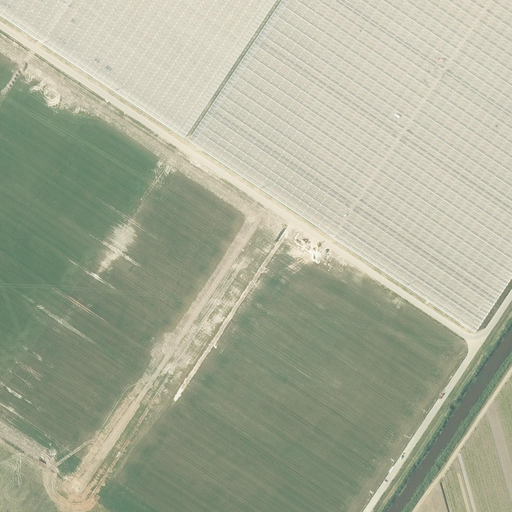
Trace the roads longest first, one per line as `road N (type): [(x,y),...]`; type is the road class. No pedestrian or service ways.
road 1 (unclassified): [(478,344),(0,25)]
road 2 (unclassified): [(366,511),(478,344)]
